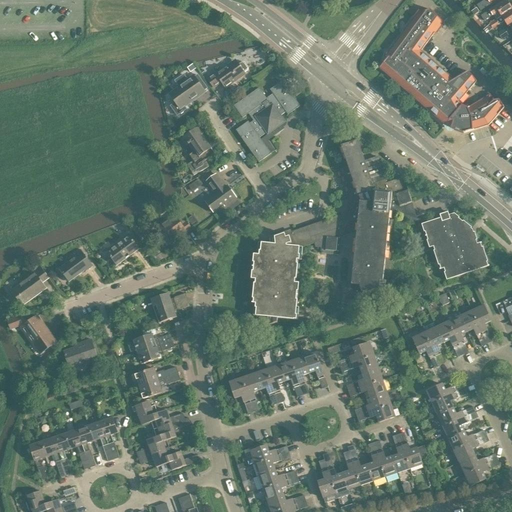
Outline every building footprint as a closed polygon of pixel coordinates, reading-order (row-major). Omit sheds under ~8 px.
[(481,0),(476,3),(480,10),(490,3),(489,1),(490,0),(481,0)] [(482,13),(480,14),(483,18),(492,13),(492,14),(497,10),(501,16),(511,8),(511,7),(507,0),(503,0),(495,6),(494,5),(482,13)] [(388,56),(378,66),(444,124),(447,120),(451,123),(449,126),(463,132),(488,124),(504,106),(503,106),(498,98),(493,99),(489,93),(490,92),(489,92),(489,93),(470,110),(464,109),(462,104),(459,100),(476,80),(467,70),(457,76),(451,76),(421,49),(434,32),(436,32),(443,22),(429,8),(424,10),(419,7),(385,54),(388,56)] [(511,8),(501,16),(489,23),(492,27),(499,23),(503,20),(507,26),(509,25),(511,22),(511,8)] [(504,27),(497,31),(501,38),(508,34),(504,27)] [(215,71),(206,77),(213,87),(221,81),(224,85),(235,76),(237,79),(245,73),(244,71),(247,69),(248,67),(247,66),(244,61),(242,61),(238,63),(237,61),(229,67),(228,64),(216,73),(215,71)] [(192,62),(187,66),(190,71),(196,67),(192,62)] [(482,66),(478,69),(483,74),(487,71),(482,66)] [(178,85),(168,92),(169,94),(175,102),(170,105),(177,114),(185,108),(184,105),(205,91),(204,89),(207,87),(197,73),(194,75),(193,74),(192,73),(187,77),(183,72),(174,79),(178,85)] [(234,103),(233,104),(242,117),(248,112),(253,119),(249,122),(248,120),(235,129),(258,161),(270,152),(259,136),(265,132),(267,134),(286,121),(281,114),(285,111),(287,113),(299,105),(282,79),(269,88),(272,92),(266,97),(258,86),(234,103)] [(198,125),(181,137),(185,144),(188,143),(193,150),(188,154),(193,160),(187,163),(193,174),(209,165),(205,159),(215,152),(201,133),(202,132),(198,125)] [(215,193),(205,201),(213,211),(223,204),(224,205),(236,196),(227,184),(225,186),(215,173),(206,180),(215,193)] [(173,213),(154,227),(166,244),(173,239),(174,241),(187,232),(186,231),(191,227),(182,215),(177,218),(173,213)] [(192,213),(187,217),(191,224),(197,220),(192,213)] [(121,240),(106,251),(116,264),(139,247),(128,232),(120,238),(121,240)] [(74,256),(59,268),(68,281),(84,269),(85,270),(92,265),(80,249),(73,254),(74,256)] [(34,273),(11,290),(22,305),(46,287),(42,282),(49,277),(46,273),(39,264),(32,269),(34,273)] [(168,292),(150,298),(154,310),(187,299),(185,292),(170,297),(168,292)] [(445,292),(438,295),(442,304),(449,301),(446,293),(445,292)] [(187,299),(154,310),(159,322),(176,316),(174,310),(189,305),(187,299)] [(483,304),(471,310),(487,343),(492,340),(484,323),(490,320),(488,315),(483,304)] [(471,310),(460,315),(467,331),(473,328),(481,345),(487,343),(471,310)] [(22,315),(8,320),(11,327),(18,324),(39,353),(56,341),(37,315),(25,323),(22,315)] [(460,315),(448,321),(463,354),(468,351),(460,334),(467,331),(460,315)] [(448,321),(436,326),(443,342),(450,339),(458,356),(463,354),(448,321)] [(434,322),(422,327),(424,332),(439,364),(445,362),(437,345),(443,342),(436,326),(434,322)] [(137,338),(133,339),(137,351),(172,340),(170,334),(170,333),(169,333),(168,333),(153,338),(152,334),(154,333),(155,332),(155,330),(154,329),(152,328),(143,331),(144,335),(137,338)] [(424,332),(412,337),(419,353),(426,350),(434,367),(439,364),(424,332)] [(78,345),(63,350),(70,369),(98,359),(91,338),(78,343),(78,345)] [(172,340),(137,351),(141,363),(160,357),(159,353),(158,353),(158,352),(173,346),(172,340)] [(355,354),(338,360),(339,366),(374,354),(369,342),(353,347),(355,354)] [(316,352),(303,356),(309,372),(316,370),(322,388),(327,386),(318,358),(316,352)] [(374,354),(339,366),(341,371),(359,365),(362,372),(378,366),(374,354)] [(303,356),(291,360),(303,394),(308,392),(302,374),(309,372),(303,356)] [(291,360),(279,364),(284,380),(291,378),(297,396),(303,394),(291,360)] [(279,364),(266,368),(278,403),(284,401),(278,383),(284,380),(279,364)] [(154,367),(135,374),(139,386),(178,373),(176,366),(161,371),(157,373),(154,368),(154,367)] [(364,378),(346,385),(348,390),(382,379),(378,366),(362,372),(364,378)] [(266,368),(254,373),(260,389),(266,387),(272,405),(278,403),(266,368)] [(178,373),(139,386),(143,398),(162,391),(161,385),(165,384),(166,384),(180,379),(178,373)] [(254,373),(242,377),(253,411),(259,409),(253,391),(260,389),(254,373)] [(242,377),(229,381),(235,397),(242,395),(248,413),(253,411),(242,377)] [(382,379),(348,390),(350,396),(368,390),(370,396),(386,391),(382,379)] [(429,396),(424,398),(427,404),(432,402),(465,387),(462,382),(445,390),(442,383),(426,390),(429,396)] [(465,387),(432,402),(437,414),(453,407),(450,400),(467,393),(465,387)] [(372,403),(354,409),(356,415),(390,403),(386,391),(370,396),(372,403)] [(149,400),(135,405),(142,424),(151,421),(155,420),(153,414),(157,413),(157,412),(154,405),(151,406),(149,400)] [(390,403),(356,415),(358,421),(376,414),(379,421),(395,416),(390,403)] [(453,407),(437,414),(443,426),(475,411),(473,405),(456,413),(453,407)] [(155,420),(151,421),(154,429),(184,418),(183,412),(169,417),(167,409),(157,412),(157,413),(153,414),(155,420)] [(475,411),(443,426),(448,438),(464,430),(461,424),(478,416),(475,411)] [(112,417),(100,421),(113,459),(119,457),(119,456),(118,453),(113,441),(110,435),(118,432),(113,419),(112,417)] [(184,418),(154,429),(156,436),(160,435),(162,441),(166,439),(167,439),(176,436),(173,429),(190,423),(188,417),(184,418)] [(100,421),(88,425),(94,440),(101,438),(103,444),(102,445),(106,457),(107,460),(108,461),(113,459),(100,421)] [(88,425),(77,429),(90,467),(95,465),(95,464),(94,461),(90,449),(89,449),(87,443),(94,440),(88,425)] [(77,429),(65,433),(70,448),(77,446),(79,452),(79,453),(83,465),(84,468),(84,469),(90,467),(77,429)] [(464,430),(448,438),(453,449),(486,434),(484,429),(467,437),(464,430)] [(404,431),(398,433),(410,467),(422,463),(416,447),(409,449),(404,431)] [(65,433),(53,437),(66,475),(72,473),(66,457),(63,451),(70,448),(65,433)] [(398,453),(392,455),(397,472),(410,467),(398,433),(392,435),(398,453)] [(486,434),(453,449),(459,461),(474,454),(472,448),(489,440),(486,434)] [(149,447),(136,451),(138,457),(169,447),(167,439),(166,439),(162,441),(160,435),(156,436),(147,439),(149,447)] [(53,437),(41,441),(47,456),(54,454),(56,460),(55,461),(61,477),(66,475),(53,437)] [(379,440),(373,442),(385,476),(397,472),(392,455),(385,458),(379,440)] [(41,441),(29,445),(41,479),(47,477),(43,465),(42,465),(40,459),(47,456),(41,441)] [(374,462),(367,464),(373,480),(385,476),(373,442),(368,444),(374,462)] [(266,444),(250,450),(254,462),(289,451),(287,445),(269,451),(266,444)] [(424,445),(417,447),(420,458),(424,457),(425,456),(427,456),(424,445)] [(169,447),(138,457),(140,463),(153,459),(156,466),(166,463),(170,461),(168,456),(172,454),(169,447)] [(373,480),(367,464),(361,466),(354,448),(349,450),(360,484),(373,480)] [(349,470),(343,472),(348,488),(360,484),(349,450),(343,452),(349,470)] [(170,461),(166,463),(168,470),(168,471),(199,460),(197,454),(184,458),(181,451),(172,454),(168,456),(170,461)] [(289,451),(254,462),(259,475),(275,469),(273,463),(291,456),(289,451)] [(328,452),(323,454),(324,458),(336,493),(337,497),(350,493),(348,488),(343,472),(336,474),(330,456),(328,452)] [(474,454),(459,461),(464,473),(497,458),(495,452),(477,460),(474,454)] [(320,480),(318,481),(320,486),(323,497),(325,502),(337,497),(336,493),(324,458),(320,460),(319,460),(320,463),(325,478),(320,480)] [(497,458),(464,473),(470,485),(485,478),(482,471),(500,463),(497,458)] [(275,469),(259,475),(263,487),(297,475),(295,470),(277,476),(275,469)] [(297,475),(263,487),(267,499),(283,494),(281,487),(299,481),(297,475)] [(242,480),(241,480),(244,487),(251,485),(249,478),(247,479),(242,480)] [(35,488),(25,491),(27,495),(28,500),(26,500),(29,510),(32,509),(32,511),(39,511),(43,511),(47,509),(45,503),(42,495),(41,490),(36,491),(35,488)] [(189,493),(183,495),(189,511),(197,511),(196,507),(194,508),(189,493)] [(283,494),(267,499),(271,511),(305,500),(304,494),(286,500),(283,494)] [(189,511),(183,495),(178,497),(182,511),(189,511)] [(47,509),(43,511),(63,511),(76,508),(74,502),(61,506),(59,499),(45,503),(47,509)] [(305,500),(271,511),(289,511),(307,506),(305,500)] [(169,511),(166,501),(160,503),(163,511),(169,511)] [(353,502),(340,506),(342,511),(343,511),(344,511),(343,511),(348,511),(355,510),(353,502)] [(163,511),(160,503),(154,505),(156,511),(163,511)]
